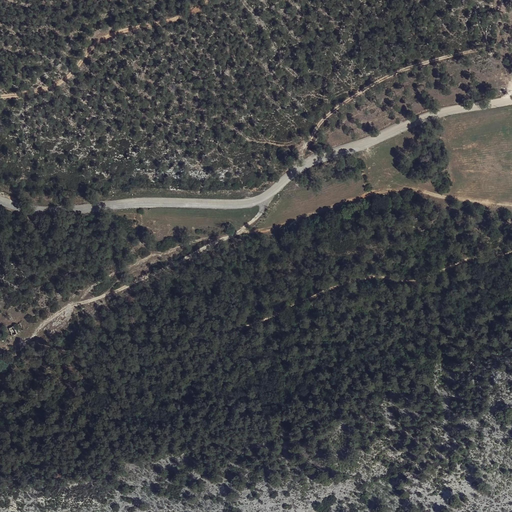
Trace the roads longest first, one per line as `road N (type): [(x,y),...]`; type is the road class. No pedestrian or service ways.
road 1 (unclassified): [(0,198),(18,206),(240,206),(341,152),(470,108),(511,102)]
road 2 (track): [(511,206),(409,187),(239,236)]
road 3 (track): [(200,0),(83,52),(52,88),(0,95)]
